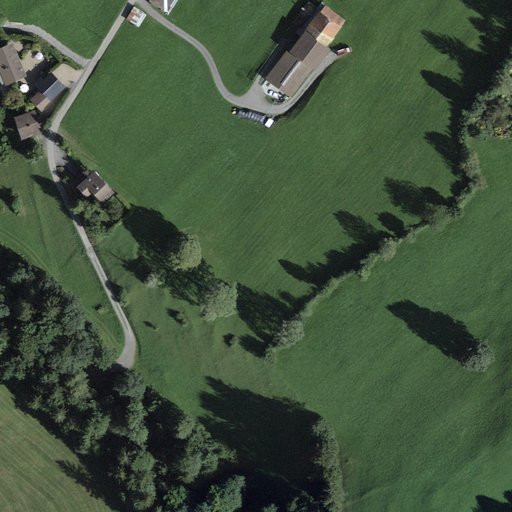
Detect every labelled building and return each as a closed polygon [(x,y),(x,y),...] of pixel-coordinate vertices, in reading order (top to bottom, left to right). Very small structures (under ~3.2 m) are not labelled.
[(172,0),(153,0),(153,1),(166,9),(172,0)] [(268,76),(291,94),(327,48),(324,45),(343,20),(326,7),(294,50),(291,47),(268,76)] [(135,23),(142,12),(134,8),(127,19),(135,23)] [(0,50),(0,69),(4,81),(22,73),(11,46),(1,50),(0,50)] [(62,86),(51,75),(43,83),(40,80),(37,83),(50,97),(62,86)] [(25,134),(39,130),(33,113),(19,117),(25,134)] [(94,172),(80,185),(87,193),(93,188),(103,199),(111,191),(94,172)]
